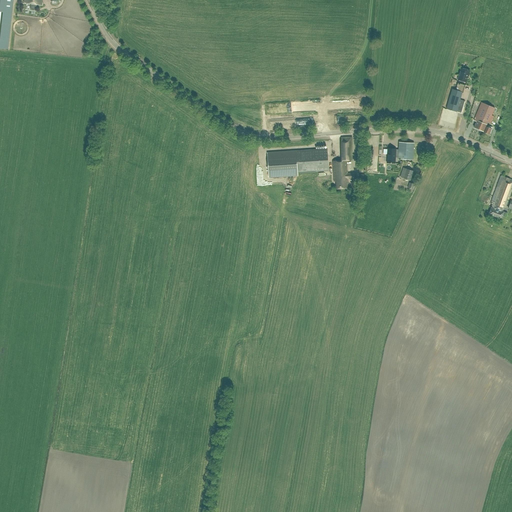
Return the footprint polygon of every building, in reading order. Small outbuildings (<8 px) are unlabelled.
[(12,0),(0,0),(0,46),(7,47),(12,0)] [(458,80),(466,82),(468,75),(469,70),(461,68),(459,75),(458,80)] [(446,109),(456,111),(461,112),(465,101),(459,100),(464,85),(458,83),(456,90),(452,89),(446,109)] [(490,123),(493,116),(491,115),(495,108),(481,102),(473,120),(476,122),(474,127),(489,134),(492,129),(491,128),(492,126),(489,125),(488,127),(486,126),(487,122),(490,123)] [(347,173),(346,161),(352,160),(351,137),(341,138),(341,161),(333,161),(333,181),(336,181),(336,189),(348,188),(348,179),(355,178),(355,173),(347,173)] [(413,160),(414,143),(399,142),(398,150),(396,150),(396,149),(387,149),(386,163),(395,163),(395,158),(398,158),(398,159),(413,160)] [(269,178),(298,176),(297,173),(328,171),(327,149),(267,153),(269,178)] [(410,180),(413,171),(403,168),(400,177),(410,180)] [(505,209),(511,189),(511,180),(501,176),(491,204),(493,204),(489,214),(501,219),(504,212),(502,211),(503,209),(505,209)]
